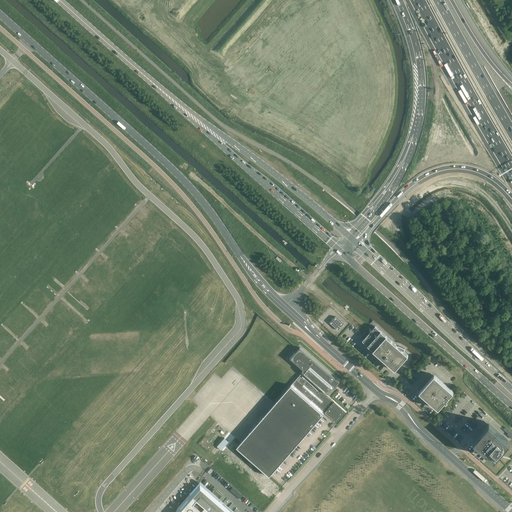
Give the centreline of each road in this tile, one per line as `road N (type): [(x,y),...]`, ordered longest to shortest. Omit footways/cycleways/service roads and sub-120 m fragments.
road 1 (tertiary): [(288,309),(182,180),(0,15)]
road 2 (secondary): [(348,236),(142,74)]
road 3 (motorway): [(403,0),(422,69),(418,125),(399,177),(348,236)]
road 4 (secondary): [(142,74),(336,247)]
road 5 (primary): [(342,253),(511,406)]
road 6 (primary): [(511,390),(356,243)]
road 7 (motorway): [(418,0),(511,172)]
road 8 (motorway): [(356,243),(403,190),(433,171),(470,168),(511,193)]
road 9 (tertiary): [(511,511),(376,391)]
road 10 (unclassified): [(273,511),(376,391)]
road 11 (motorway): [(511,129),(440,0)]
